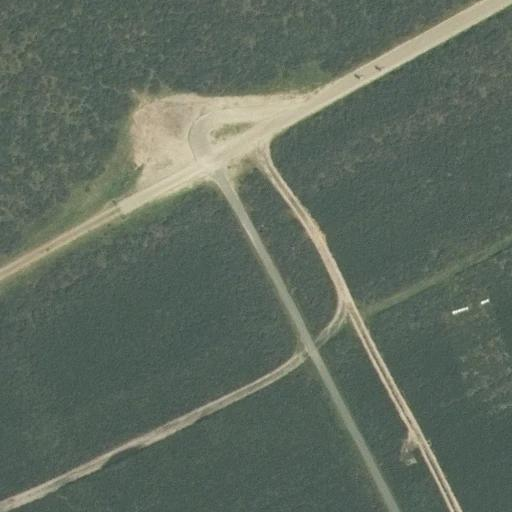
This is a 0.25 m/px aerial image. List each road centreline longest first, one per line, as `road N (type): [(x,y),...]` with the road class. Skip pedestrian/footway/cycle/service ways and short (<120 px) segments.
road 1 (unknown): [(0,508),(220,403),(352,317),(511,239)]
road 2 (track): [(452,511),(308,223),(236,145)]
road 3 (track): [(0,272),(202,159)]
road 4 (unclassified): [(496,0),(313,102)]
road 5 (unclassified): [(313,102),(208,115),(198,123),(196,148),(202,159),(212,158)]
